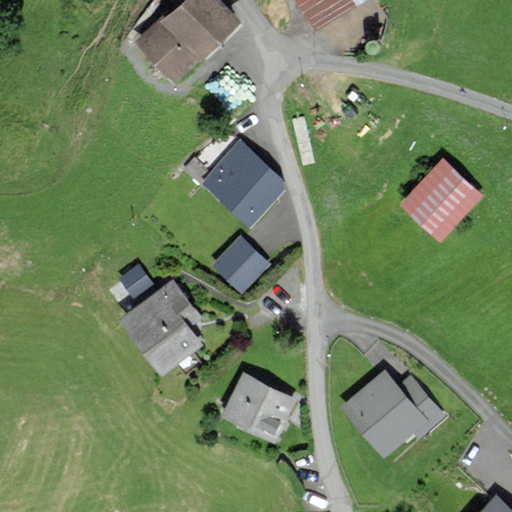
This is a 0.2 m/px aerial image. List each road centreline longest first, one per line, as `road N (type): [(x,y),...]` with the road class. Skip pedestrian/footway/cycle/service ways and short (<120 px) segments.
road 1 (residential): [(319,314),(303,209),(272,106),(282,54)]
road 2 (residential): [(511,112),(282,54)]
road 3 (residential): [(511,441),(403,341),(319,314)]
road 4 (residential): [(342,511),(317,401),(319,314)]
